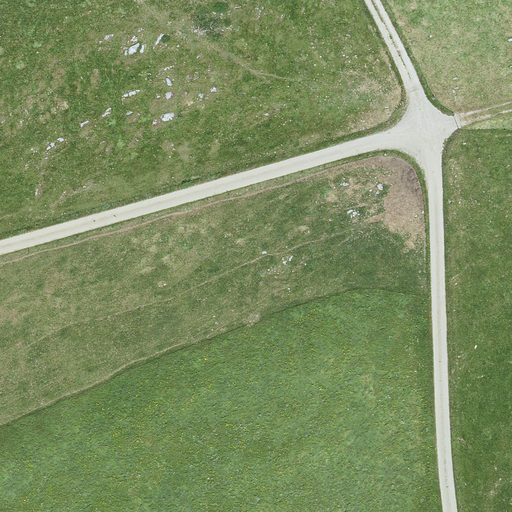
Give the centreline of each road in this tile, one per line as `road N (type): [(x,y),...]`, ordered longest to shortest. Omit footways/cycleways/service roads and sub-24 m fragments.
road 1 (track): [(0,253),(422,137),(433,181),(449,511)]
road 2 (track): [(422,137),(405,75),(369,0)]
